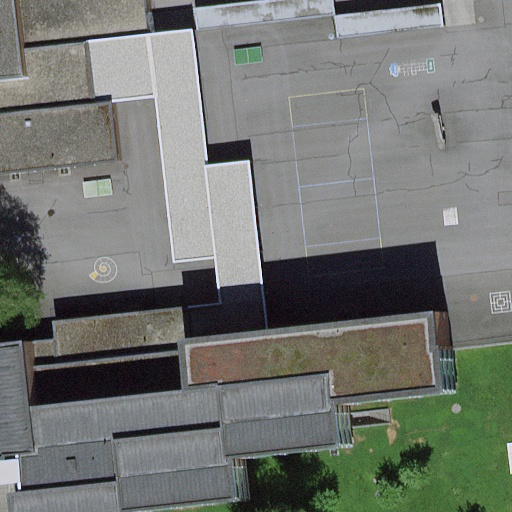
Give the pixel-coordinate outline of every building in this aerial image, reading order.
[(0,0),(0,174),(117,162),(111,104),(92,106),(85,39),(150,32),(147,0),(0,0)] [(332,0),(275,0),(195,8),(197,29),(334,15),(332,0)] [(441,3),(334,15),(336,39),(443,27),(441,3)] [(217,305),(183,309),(186,344),(265,336),(252,210),(247,171),(208,175),(192,27),(150,32),(85,39),(92,106),(111,104),(155,99),(172,264),(213,259),(217,305)] [(333,434),(329,397),(388,391),(439,386),(435,350),(432,319),(265,336),(186,344),(183,309),(52,322),(57,365),(26,368),(23,342),(0,344),(0,465),(14,464),(16,489),(0,490),(0,511),(145,511),(232,503),(228,457),(334,446),(333,434)]
